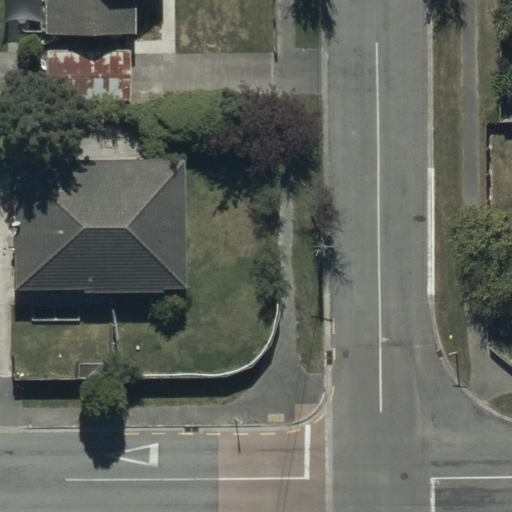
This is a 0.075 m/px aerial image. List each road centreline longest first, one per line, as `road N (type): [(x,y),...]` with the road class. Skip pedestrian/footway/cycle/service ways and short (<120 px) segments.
road 1 (residential): [(378,0),(383,478)]
road 2 (residential): [(0,481),(383,478)]
road 3 (residential): [(383,478),(511,477)]
